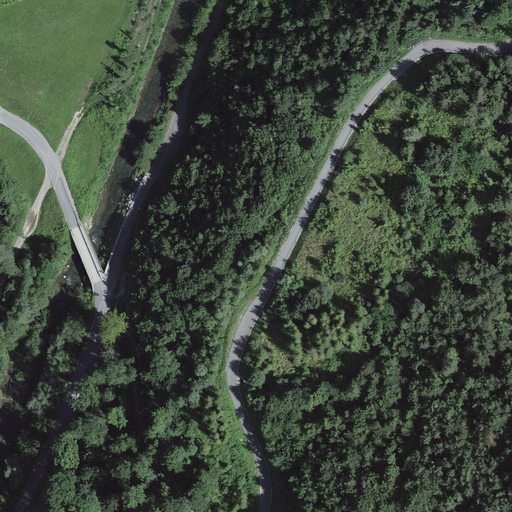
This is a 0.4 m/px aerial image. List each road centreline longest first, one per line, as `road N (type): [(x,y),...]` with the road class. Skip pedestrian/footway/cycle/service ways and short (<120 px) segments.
road 1 (unclassified): [(263,511),(264,478),(232,365),(338,146),(373,92),(423,49),(511,45)]
road 2 (track): [(15,511),(95,330),(135,202),(157,169)]
road 3 (track): [(105,300),(58,172),(39,142),(0,117)]
road 4 (unclassified): [(157,169),(226,0)]
